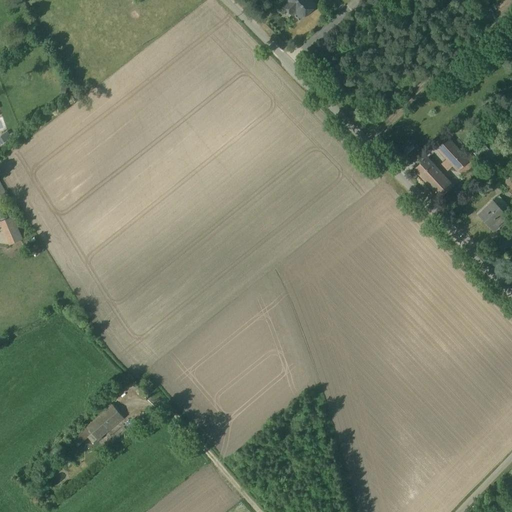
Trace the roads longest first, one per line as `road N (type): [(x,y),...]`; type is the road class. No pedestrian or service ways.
road 1 (unclassified): [(225,0),(511,295)]
road 2 (track): [(146,389),(258,511)]
